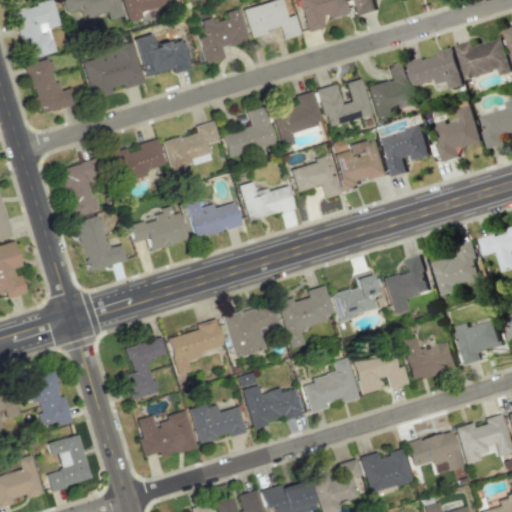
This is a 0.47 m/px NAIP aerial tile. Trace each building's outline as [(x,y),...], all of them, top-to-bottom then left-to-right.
[(45,0),(9,9),(23,59),(52,52),(46,28),(56,25),(49,0),(45,0)] [(114,0),(59,0),(63,13),(76,9),(78,17),(103,11),(105,19),(118,16),(114,0)] [(118,0),(124,21),(139,17),(138,11),(169,3),(168,0),(118,0)] [(246,35),(277,28),(280,39),(297,34),(291,14),(283,17),(278,0),(270,0),(240,8),(246,35)] [(295,0),(304,31),(321,26),(319,19),(345,12),(341,0),(295,0)] [(355,0),(359,15),(375,11),(372,0),(355,0)] [(202,63),(221,58),(218,47),(244,40),(236,8),(223,11),(224,18),(209,22),(208,17),(198,20),(201,36),(196,37),(202,63)] [(187,68),(178,38),(151,46),(147,33),(129,38),(140,76),(169,68),(171,73),(187,68)] [(464,78),(498,69),(500,75),(511,72),(502,38),(472,46),(470,40),(455,44),(464,78)] [(78,58),(88,98),(109,93),(107,87),(120,84),(121,88),(139,83),(129,45),(78,58)] [(463,85),(453,46),(436,51),(437,55),(407,62),(413,85),(436,79),(437,83),(447,81),(449,89),(463,85)] [(22,64),(34,114),(67,105),(63,89),(55,91),(50,70),(47,57),(22,64)] [(372,118),(387,114),(386,108),(398,105),(399,108),(412,105),(402,62),(385,67),(388,79),(364,85),(372,118)] [(313,89),(323,126),(367,114),(357,78),(342,82),(347,101),(338,104),(332,84),(313,89)] [(277,147),(290,144),(287,131),(316,124),(308,91),(291,95),(293,103),(268,109),(277,147)] [(479,115),(487,147),(501,143),(499,136),(511,132),(511,99),(505,101),(506,108),(479,115)] [(217,133),(224,158),(271,145),(261,105),(242,110),(247,126),(217,133)] [(481,142),(471,105),(456,109),(459,120),(446,123),(445,119),(433,122),(443,161),(459,157),(456,148),(481,142)] [(158,141),(167,173),(181,170),(180,165),(189,163),(188,158),(207,153),(204,143),(215,140),(210,121),(192,125),(193,132),(158,141)] [(429,155),(421,125),(381,136),(392,176),(409,171),(407,162),(429,155)] [(340,188),(386,176),(376,137),(346,145),(347,150),(331,153),(340,188)] [(122,148),(105,153),(113,183),(162,170),(154,138),(134,143),(136,149),(124,152),(122,148)] [(343,139),(327,141),(329,152),(344,150),(343,139)] [(286,167),(292,191),(317,184),(321,198),(337,193),(332,174),(327,175),(322,158),(286,167)] [(69,218),(97,210),(83,160),(55,169),(69,218)] [(234,185),(244,221),(290,208),(284,185),(264,191),(263,188),(251,191),(248,181),(234,185)] [(181,201),(190,237),(237,226),(231,202),(209,207),(208,204),(196,207),(194,198),(181,201)] [(182,240),(172,206),(150,212),(152,218),(126,225),(130,242),(143,238),(146,250),(182,240)] [(0,239),(8,238),(0,207),(0,239)] [(118,244),(104,247),(97,215),(72,221),(84,270),(122,261),(118,244)] [(501,271),(511,268),(511,225),(507,227),(508,231),(478,238),(482,255),(497,252),(501,271)] [(432,262),(441,295),(456,291),(455,286),(479,280),(473,258),(476,257),(471,240),(452,245),(455,256),(432,262)] [(0,243),(0,292),(2,292),(3,298),(21,293),(14,267),(18,266),(11,241),(0,243)] [(379,277),(388,313),(404,310),(401,298),(429,291),(420,255),(403,259),(406,271),(379,277)] [(372,308),(369,294),(372,293),(367,271),(350,275),(353,287),(328,293),(335,322),(349,318),(348,314),(372,308)] [(273,301),(285,348),(299,345),(295,328),(323,321),(321,315),(328,313),(320,285),(302,289),(304,297),(289,301),(288,297),(273,301)] [(218,316),(229,356),(260,347),(257,335),(276,330),(268,302),(218,316)] [(462,364),(481,360),(479,351),(502,346),(496,317),(454,326),(462,364)] [(219,345),(212,319),(193,324),(194,329),(163,337),(174,375),(187,372),(184,361),(195,357),(194,352),(219,345)] [(397,340),(407,379),(456,366),(450,342),(427,347),(426,345),(415,348),(412,336),(397,340)] [(121,347),(128,372),(120,374),(127,399),(152,392),(144,360),(163,355),(158,337),(121,347)] [(356,394),(377,388),(374,378),(382,376),(385,387),(401,383),(392,349),(348,361),(356,394)] [(306,412),(324,407),(323,402),(336,398),(337,403),(354,398),(343,357),(328,361),(330,371),(306,378),(308,383),(299,385),(306,412)] [(66,422),(51,369),(16,379),(20,395),(26,393),(29,403),(34,402),(37,412),(34,412),(37,425),(50,422),(50,426),(66,422)] [(238,389),(249,429),(264,425),(263,421),(279,416),(280,420),(298,415),(291,388),(277,392),(276,387),(256,393),(254,385),(238,389)] [(0,430),(0,429),(0,409),(1,409),(3,418),(15,415),(11,398),(0,400),(0,430)] [(185,408),(195,443),(224,434),(225,437),(242,432),(234,406),(214,412),(212,404),(202,407),(201,404),(185,408)] [(191,448),(181,410),(162,415),(163,419),(152,422),(150,414),(133,419),(138,437),(135,438),(139,456),(155,452),(157,457),(191,448)] [(509,452),(499,413),(481,418),(483,423),(471,427),(469,422),(452,427),(462,464),(477,460),(475,451),(492,447),(494,455),(509,452)] [(409,467),(443,459),(445,470),(459,467),(450,430),(402,442),(409,467)] [(87,479),(73,433),(44,442),(52,471),(41,474),(46,492),(87,479)] [(366,493),(408,480),(399,449),(375,456),(373,452),(355,457),(366,493)] [(0,506),(40,494),(27,453),(12,458),(15,468),(0,472),(0,506)] [(316,511),(323,511),(335,509),(334,502),(354,497),(349,477),(356,475),(353,462),(306,474),(316,511)] [(257,492),(261,508),(267,506),(268,511),(305,511),(312,510),(303,479),(257,492)] [(212,511),(258,511),(253,489),(231,495),(210,501),(212,511)] [(511,511),(511,492),(495,498),(496,505),(477,510),(477,511),(511,511)] [(465,511),(464,505),(438,511),(435,501),(422,505),(423,511),(465,511)] [(209,511),(206,502),(187,507),(188,511),(209,511)]
